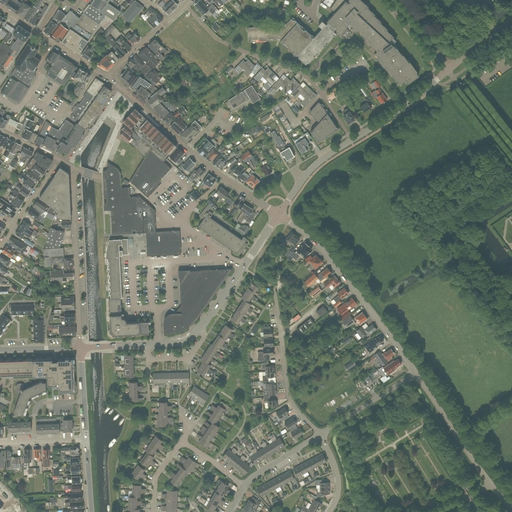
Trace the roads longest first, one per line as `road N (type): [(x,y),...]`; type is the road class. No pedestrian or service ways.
road 1 (residential): [(351,140),(302,74),(218,39),(184,4)]
road 2 (unclassified): [(416,374),(330,258),(288,220)]
road 3 (track): [(511,170),(444,214),(511,304)]
road 4 (residential): [(79,347),(72,174)]
road 5 (unclassified): [(511,511),(416,374)]
road 6 (residential): [(318,435),(290,399),(275,296)]
road 7 (residential): [(106,76),(0,7)]
road 8 (tertiary): [(351,140),(448,69)]
